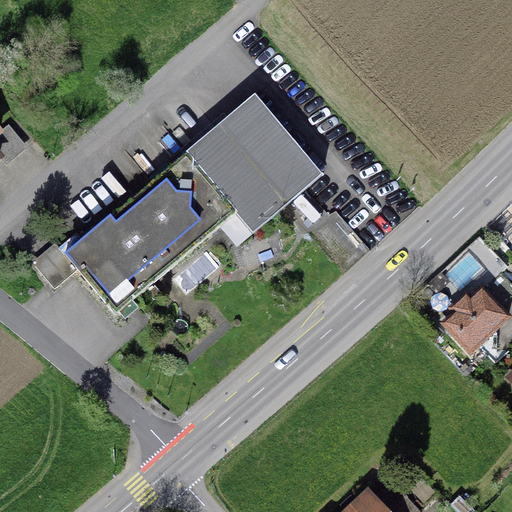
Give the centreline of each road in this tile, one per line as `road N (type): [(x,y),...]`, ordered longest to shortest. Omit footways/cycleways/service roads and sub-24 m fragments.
road 1 (primary): [(172,471),(511,160)]
road 2 (residential): [(0,235),(257,0)]
road 3 (residential): [(0,297),(128,412),(172,471)]
